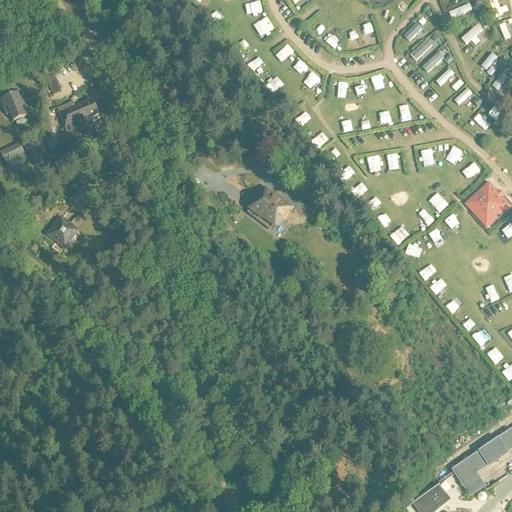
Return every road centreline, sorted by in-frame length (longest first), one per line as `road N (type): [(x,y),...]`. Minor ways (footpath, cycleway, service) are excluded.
road 1 (tertiary): [(257,511),(138,97),(72,0)]
road 2 (track): [(138,97),(151,94),(184,113),(212,177)]
